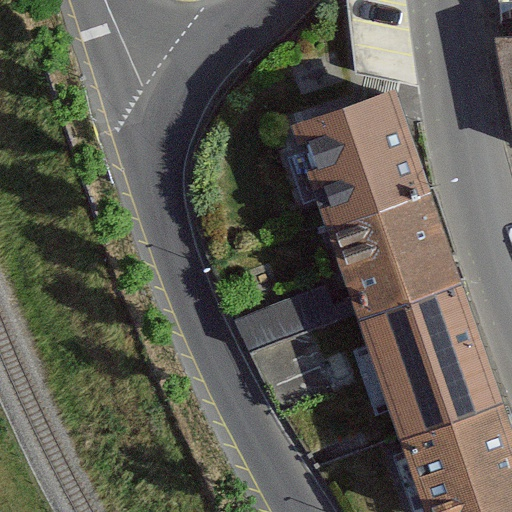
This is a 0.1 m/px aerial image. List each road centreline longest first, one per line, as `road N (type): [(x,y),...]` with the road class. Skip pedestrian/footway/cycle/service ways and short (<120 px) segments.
road 1 (unclassified): [(162,130),(156,165),(173,249),(223,371),(304,511)]
road 2 (secondary): [(511,289),(477,184),(449,0)]
road 3 (unclassified): [(258,0),(193,73),(162,130)]
road 4 (residential): [(162,130),(106,0)]
